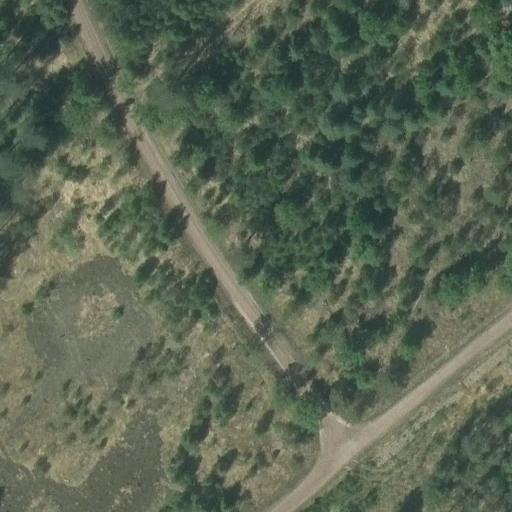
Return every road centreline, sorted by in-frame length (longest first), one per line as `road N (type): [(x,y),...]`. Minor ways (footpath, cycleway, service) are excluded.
road 1 (track): [(72,0),(89,45),(231,277),(347,445)]
road 2 (track): [(511,311),(347,445)]
